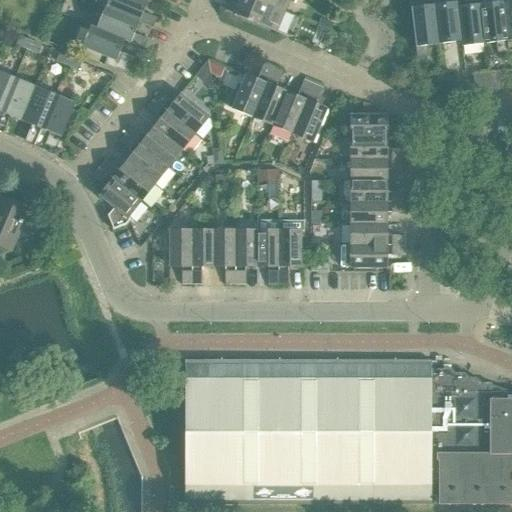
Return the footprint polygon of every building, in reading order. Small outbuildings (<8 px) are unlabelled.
[(142,13),(147,1),(145,0),(107,0),(104,7),(104,8),(138,22),(138,23),(152,28),(156,19),(142,13)] [(276,32),(284,12),(255,0),(238,0),(237,5),(228,1),(224,11),(276,32)] [(288,0),(255,0),(284,12),(288,0)] [(438,45),(431,0),(408,0),(416,58),(428,57),(426,46),(438,45)] [(456,8),(457,7),(456,3),(448,4),(447,0),(431,0),(438,45),(460,42),(456,8)] [(484,44),(478,0),(463,0),(464,7),(457,7),(456,8),(460,42),(460,47),(484,44)] [(507,52),(502,2),(494,3),(493,0),(478,0),(484,44),(495,43),(496,53),(507,52)] [(511,0),(509,0),(509,1),(502,2),(507,52),(511,51),(511,0)] [(134,34),(138,23),(138,22),(104,8),(104,7),(98,5),(96,10),(102,12),(96,28),(95,29),(124,41),(143,49),(148,40),(134,34)] [(119,52),(124,41),(95,29),(96,28),(84,24),(82,28),(88,31),(81,48),(109,60),(106,67),(126,75),(133,58),(119,52)] [(26,50),(30,41),(19,37),(16,45),(26,50)] [(37,54),(41,46),(30,41),(26,50),(37,54)] [(66,66),(69,58),(58,53),(55,62),(66,66)] [(77,71),(81,63),(69,58),(66,66),(77,71)] [(207,61),(196,75),(205,82),(210,77),(207,61)] [(252,118),(273,67),(263,64),(256,81),(245,76),(231,109),(252,118)] [(272,126),(285,93),(275,88),(282,71),(273,67),(252,118),(272,126)] [(505,95),(502,71),(487,73),(490,96),(505,95)] [(0,107),(2,108),(14,79),(0,72),(0,107)] [(490,96),(487,73),(472,74),(475,98),(490,96)] [(459,100),(458,89),(456,76),(442,78),(444,102),(459,100)] [(444,102),(442,78),(427,80),(430,104),(444,102)] [(20,121),(34,87),(14,79),(2,108),(11,112),(9,117),(20,121)] [(291,134),(312,84),(303,80),(296,97),(285,93),(272,126),(291,134)] [(312,143),(326,110),(315,105),(322,88),(312,84),(291,134),(312,143)] [(42,125),(54,95),(34,87),(20,121),(31,126),(32,121),(42,125)] [(208,117),(191,104),(180,95),(173,104),(158,92),(152,100),(194,134),(208,117)] [(60,138),(75,104),(54,95),(42,125),(51,129),(49,133),(60,138)] [(194,134),(152,100),(146,108),(160,120),(153,129),(181,151),(194,134)] [(404,139),(404,128),(385,128),(386,116),(350,116),(350,139),(386,139),(404,139)] [(181,151),(153,129),(146,138),(131,126),(125,134),(167,168),(181,151)] [(167,168),(125,134),(118,142),(133,153),(126,162),(154,185),(167,168)] [(404,160),(404,149),(386,149),(386,139),(350,139),(350,160),(404,160)] [(154,185),(126,162),(119,171),(104,160),(98,168),(140,202),(154,185)] [(386,181),(386,170),(404,170),(404,160),(350,160),(350,181),(386,181)] [(140,202),(98,168),(91,176),(106,187),(98,196),(113,208),(106,216),(112,231),(126,225),(130,220),(127,218),(140,202)] [(404,203),(404,193),(386,193),(386,181),(350,181),(350,203),(404,203)] [(0,246),(10,251),(28,208),(0,196),(0,246)] [(386,224),(386,213),(404,213),(404,203),(350,203),(350,224),(386,224)] [(386,236),(386,224),(350,224),(350,246),(404,246),(404,236),(386,236)] [(191,285),(191,231),(169,231),(169,267),(181,267),(181,285),(191,285)] [(213,267),(213,231),(191,231),(191,285),(201,285),(201,267),(213,267)] [(234,285),(234,231),(213,231),(213,267),(224,267),(224,285),(234,285)] [(256,267),(256,231),(234,231),(234,285),(244,285),(244,267),(256,267)] [(277,286),(278,231),(256,231),(256,267),(267,267),(267,285),(277,286)] [(299,267),(300,231),(278,231),(277,286),(288,286),(288,267),(299,267)] [(386,268),(386,256),(404,256),(404,246),(350,246),(340,246),(340,268),(386,268)] [(511,393),(493,386),(489,390),(481,389),(481,384),(475,378),(468,378),(464,374),(454,373),(450,370),(430,370),(430,361),(184,361),(184,505),(430,505),(430,496),(437,496),(437,505),(511,505),(511,393)]
